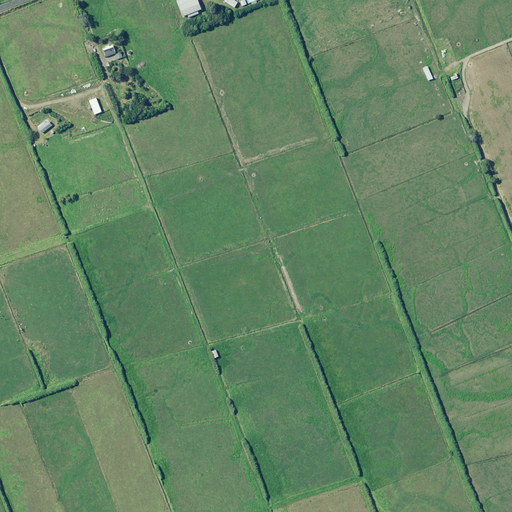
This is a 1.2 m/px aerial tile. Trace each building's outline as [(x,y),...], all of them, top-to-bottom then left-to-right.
[(176,0),(183,17),(188,16),(188,18),(199,14),(197,11),(202,9),(196,0),(176,0)] [(116,53),(113,45),(110,46),(110,45),(106,47),(106,48),(103,49),(106,57),(116,53)] [(433,79),(428,66),(423,68),(428,81),(433,79)] [(102,112),(96,98),(89,101),(95,115),(102,112)] [(52,126),(49,121),(39,129),(42,133),(52,126)]
